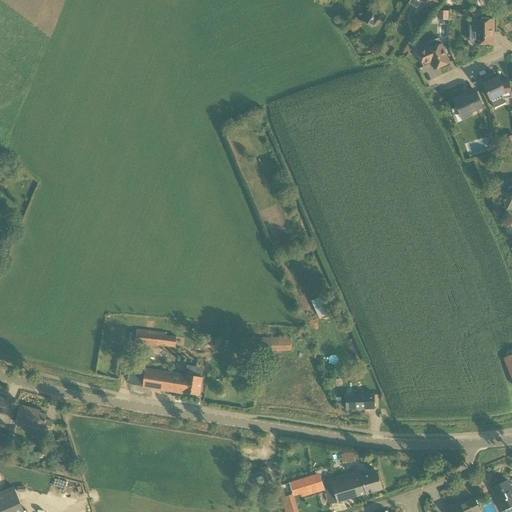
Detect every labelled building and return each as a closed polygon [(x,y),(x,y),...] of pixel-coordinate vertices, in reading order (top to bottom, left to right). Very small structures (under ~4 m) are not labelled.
[(376,13),(370,9),(362,21),(369,25),(376,13)] [(476,20),(473,20),(470,23),(470,29),(473,32),(476,32),(476,44),(494,44),(494,20),(476,20)] [(450,63),(440,42),(439,39),(438,39),(427,43),(427,45),(428,47),(417,52),(424,67),(432,63),(435,70),(450,63)] [(500,82),(498,78),(498,77),(483,83),(491,100),(501,95),(503,99),(511,97),(509,81),(500,82)] [(456,106),(455,106),(453,108),(452,110),(453,113),(455,114),(455,115),(456,115),(457,115),(458,115),(464,112),(469,114),(483,107),(476,92),(463,99),(462,95),(453,99),(456,106)] [(492,133),(485,135),(487,142),(494,140),(492,133)] [(511,186),(500,190),(502,194),(507,210),(511,208),(511,186)] [(318,317),(328,313),(321,296),(311,301),(318,317)] [(166,335),(164,346),(175,348),(176,337),(166,335)] [(291,337),(242,338),(243,351),(291,350),(291,337)] [(218,339),(205,339),(205,348),(218,348),(218,339)] [(511,352),(500,358),(511,388),(511,352)] [(182,396),(183,394),(183,393),(200,395),(202,378),(186,375),(132,367),(129,384),(143,387),(143,390),(182,396)] [(346,396),(346,410),(375,409),(375,395),(346,396)] [(0,427),(9,430),(12,420),(13,417),(1,413),(5,400),(0,398),(0,427)] [(16,421),(12,420),(9,430),(14,431),(16,422),(27,425),(26,426),(29,427),(30,425),(43,428),(41,433),(49,435),(53,422),(45,420),(47,415),(39,413),(40,410),(20,405),(16,421)] [(355,466),(355,461),(354,453),(341,454),(343,467),(355,466)] [(355,471),(323,481),(330,505),(383,489),(378,472),(362,477),(359,470),(358,470),(357,467),(354,468),(355,471)] [(266,487),(263,473),(244,477),(246,490),(266,487)] [(317,474),(279,486),(286,511),(298,511),(294,495),(306,491),(307,494),(324,489),(321,477),(318,477),(317,474)] [(511,511),(511,490),(508,481),(491,488),(502,511),(511,511)] [(0,492),(0,511),(24,511),(14,486),(0,492)] [(447,509),(448,511),(480,511),(481,511),(475,498),(455,507),(454,505),(447,509)]
